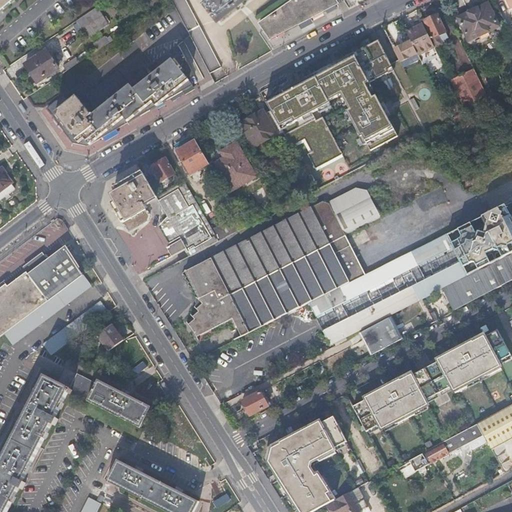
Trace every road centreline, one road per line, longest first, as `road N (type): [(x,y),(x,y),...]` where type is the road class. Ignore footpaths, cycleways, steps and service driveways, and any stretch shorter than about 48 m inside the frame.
road 1 (residential): [(402,0),(269,69),(65,193)]
road 2 (residential): [(226,445),(511,295)]
road 3 (secondary): [(65,193),(226,445)]
road 4 (unknown): [(196,399),(306,335)]
